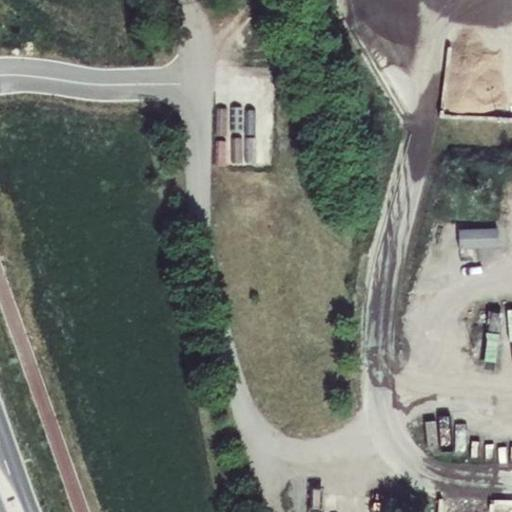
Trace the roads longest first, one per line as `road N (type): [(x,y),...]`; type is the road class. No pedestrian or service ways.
road 1 (unclassified): [(0,76),(197,84),(225,384),(281,455),(320,455),(395,417)]
road 2 (unknown): [(432,15),(416,154),(388,268),(393,380),(416,331),(447,303),(479,292),(511,296)]
